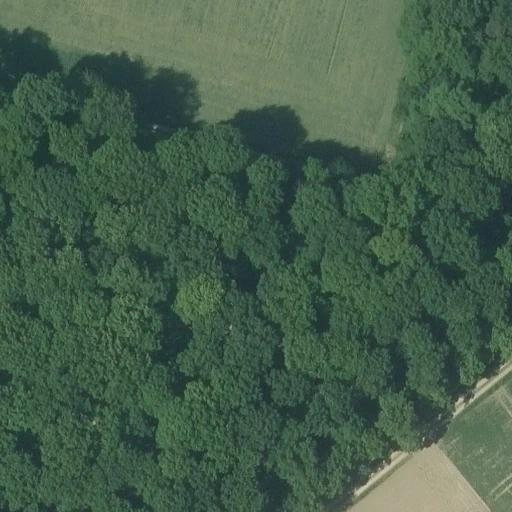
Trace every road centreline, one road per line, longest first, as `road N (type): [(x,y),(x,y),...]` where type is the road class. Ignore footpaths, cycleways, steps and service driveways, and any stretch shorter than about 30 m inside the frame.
road 1 (track): [(511,222),(0,87)]
road 2 (track): [(511,345),(309,511)]
